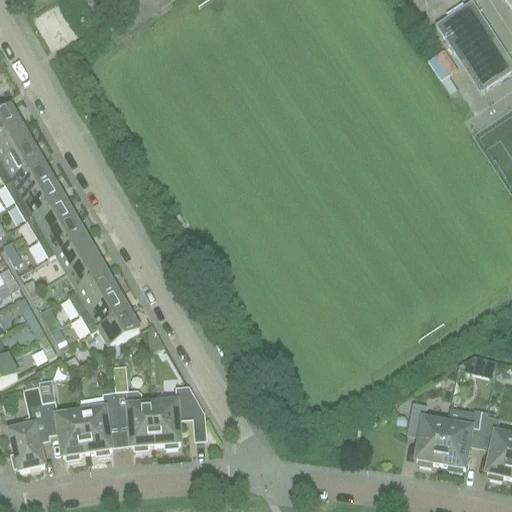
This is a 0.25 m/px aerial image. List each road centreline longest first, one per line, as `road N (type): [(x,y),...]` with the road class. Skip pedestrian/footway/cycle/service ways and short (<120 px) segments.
road 1 (residential): [(264,475),(0,16)]
road 2 (residential): [(5,508),(114,483),(264,475)]
road 3 (residential): [(489,511),(264,475)]
